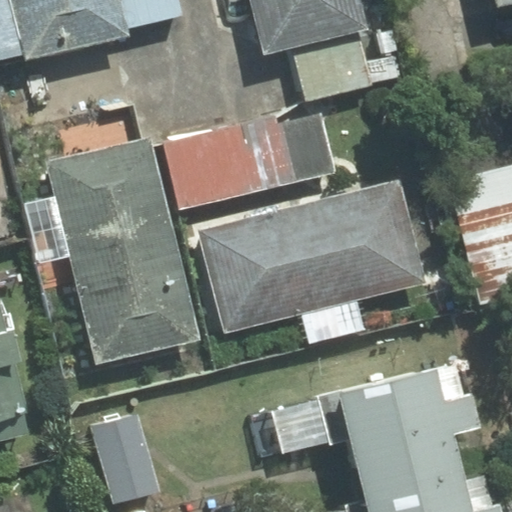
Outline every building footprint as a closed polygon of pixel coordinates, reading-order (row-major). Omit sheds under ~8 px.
[(0,0),(0,64),(4,64),(5,73),(113,50),(110,35),(167,24),(162,0),(0,0)] [(340,0),(225,0),(239,62),(349,37),(340,0)] [(511,0),(460,0),(464,15),(511,2),(511,0)] [(306,112),(150,145),(165,216),(321,182),(306,112)] [(136,143),(30,165),(74,371),(180,348),(136,143)] [(391,187),(180,237),(205,342),(416,292),(391,187)] [(429,511),(414,451),(448,443),(440,405),(404,413),(396,382),(302,406),(329,511),(429,511)] [(0,446),(12,443),(0,395),(0,446)] [(106,511),(153,497),(126,415),(70,433),(96,511),(106,511)]
